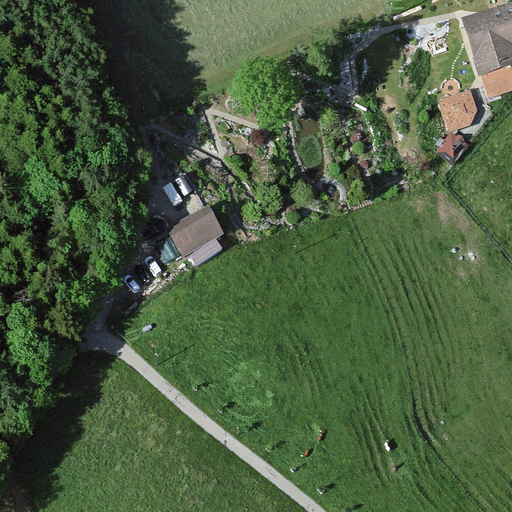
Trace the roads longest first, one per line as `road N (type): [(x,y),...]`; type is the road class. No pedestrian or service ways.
road 1 (unclassified): [(0,468),(50,375),(94,337),(145,205)]
road 2 (track): [(94,337),(124,352),(317,511)]
road 3 (track): [(75,0),(144,174)]
road 4 (track): [(0,164),(104,307)]
